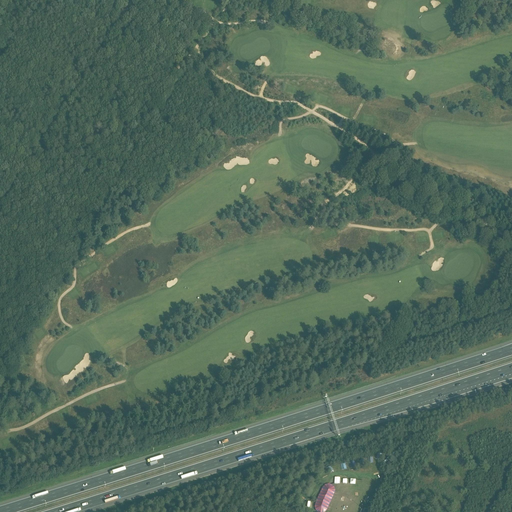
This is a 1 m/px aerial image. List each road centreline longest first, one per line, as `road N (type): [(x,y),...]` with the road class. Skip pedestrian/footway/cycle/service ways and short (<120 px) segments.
road 1 (motorway): [(511,349),(0,511)]
road 2 (track): [(511,267),(485,314),(196,425),(63,463)]
road 3 (motorway): [(57,511),(511,368)]
road 4 (track): [(511,235),(385,167),(319,115),(225,80),(197,44),(218,20),(270,22)]
road 5 (track): [(173,70),(93,234),(0,265)]
road 6 (track): [(0,202),(113,30)]
road 7 (track): [(71,0),(173,70),(197,44)]
road 8 (track): [(118,389),(0,437)]
